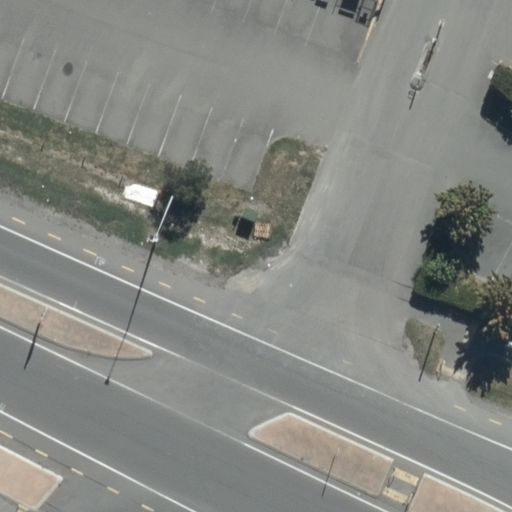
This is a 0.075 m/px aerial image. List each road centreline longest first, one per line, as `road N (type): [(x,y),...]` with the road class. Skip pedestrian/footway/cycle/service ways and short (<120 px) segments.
road 1 (tertiary): [(0,249),(511,479)]
road 2 (tertiary): [(220,475),(0,363)]
